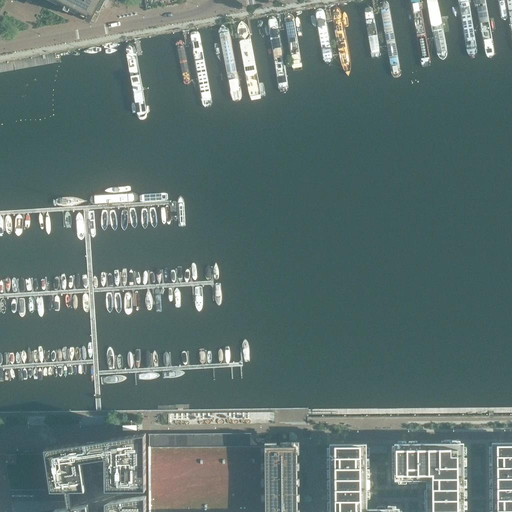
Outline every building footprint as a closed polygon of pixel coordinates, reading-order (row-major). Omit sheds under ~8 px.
[(93,18),(100,4),(105,6),(107,0),(57,0),(84,13),(93,18)] [(410,0),(421,65),(422,66),(422,67),(423,67),(424,68),(425,68),(426,68),(427,68),(428,68),(429,67),(430,66),(431,65),(431,64),(431,63),(420,0),(410,0)] [(435,48),(437,55),(438,56),(438,57),(439,58),(440,58),(440,59),(441,60),(442,60),(443,60),(444,60),(445,59),(446,58),(447,57),(447,56),(447,55),(447,54),(447,46),(441,14),(437,0),(426,0),(429,16),(435,48)] [(458,0),(467,52),(474,58),(478,50),(468,0),(458,0)] [(475,0),(482,37),(483,38),(483,39),(484,40),(485,40),(485,41),(486,41),(487,41),(488,41),(489,41),(490,41),(490,40),(491,40),(491,39),(492,38),(492,37),(492,36),(492,35),(485,0),(475,0)] [(380,4),(388,56),(389,57),(389,58),(390,58),(391,59),(392,60),(393,60),(394,60),(395,59),(396,59),(397,58),(397,57),(398,56),(398,55),(389,2),(388,2),(387,1),(386,1),(385,1),(384,1),(383,1),(382,2),(381,2),(381,3),(380,3),(380,4)] [(363,10),(363,11),(369,52),(371,59),(372,60),(373,60),(374,60),(374,61),(375,61),(376,61),(377,61),(378,60),(379,60),(379,59),(380,59),(381,58),(380,51),(373,10),(373,9),(372,8),(372,7),(371,6),(370,5),(369,5),(368,4),(367,3),(366,3),(366,4),(365,5),(364,6),(364,7),(364,8),(363,9),(363,10)] [(333,12),(332,13),(336,36),(341,64),(341,66),(342,67),(342,68),(343,70),(344,71),(345,72),(346,73),(347,74),(348,75),(349,74),(350,73),(350,71),(351,70),(351,68),(351,67),(351,65),(351,64),(346,32),(341,11),(341,10),(340,9),(339,8),(338,8),(337,7),(336,7),(335,7),(334,8),(334,9),(333,10),(333,11),(333,12)] [(315,11),(315,12),(323,61),(324,62),(324,63),(325,64),(326,64),(327,65),(328,66),(329,66),(330,65),(331,64),(331,63),(332,62),(332,61),(332,60),(324,11),(324,10),(323,10),(323,9),(322,9),(321,8),(320,8),(319,8),(318,8),(317,9),(316,10),(315,11)] [(284,19),(284,20),(293,72),(302,71),(294,17),(293,17),(293,16),(292,15),(291,14),(290,14),(289,14),(288,14),(287,15),(286,15),(286,16),(285,16),(285,17),(284,18),(284,19)] [(269,23),(269,24),(276,69),(277,70),(278,71),(279,71),(280,71),(281,71),(282,71),(283,71),(284,70),(285,69),(286,68),(278,22),(277,21),(276,20),(275,20),(274,20),(273,20),(272,20),(271,21),(270,21),(270,22),(269,23)] [(246,45),(242,25),(242,24),(241,23),(240,22),(239,22),(238,22),(237,22),(236,22),(236,23),(235,23),(235,24),(235,25),(235,26),(238,46),(239,47),(240,48),(241,48),(242,48),(243,48),(244,48),(245,47),(246,46),(246,45)] [(219,31),(219,33),(232,99),(233,100),(234,101),(235,101),(236,101),(237,101),(238,101),(239,101),(240,100),(241,100),(241,99),(242,98),(242,97),(231,31),(230,29),(229,29),(229,28),(228,27),(227,26),(226,25),(225,25),(224,24),(223,25),(222,26),(221,27),(221,28),(220,29),(220,30),(219,31)] [(191,40),(200,89),(200,90),(201,90),(201,91),(202,92),(203,92),(204,93),(205,93),(206,92),(207,92),(208,91),(209,90),(209,89),(209,88),(200,39),(200,38),(199,37),(199,36),(198,36),(198,35),(197,35),(196,34),(195,34),(194,34),(193,34),(193,35),(192,35),(192,36),(191,37),(191,38),(191,39),(191,40)] [(156,35),(140,38),(154,118),(170,116),(156,35)] [(135,38),(119,41),(133,122),(149,119),(135,38)] [(176,43),(176,44),(183,82),(183,83),(184,83),(185,84),(186,84),(187,84),(188,84),(189,83),(190,82),(191,81),(183,42),(183,41),(182,40),(181,39),(180,39),(179,39),(178,40),(177,40),(176,41),(176,42),(176,43)] [(52,489),(67,489),(70,506),(55,508),(55,511),(89,511),(88,504),(73,506),(71,489),(86,489),(81,459),(107,456),(107,489),(146,489),(146,433),(46,447),(52,489)] [(511,511),(511,443),(491,444),(491,511),(511,511)] [(297,511),(297,445),(275,446),(275,511),(297,511)] [(427,511),(464,511),(464,445),(394,445),(394,483),(427,483),(427,511)] [(275,511),(275,446),(274,446),(149,447),(149,511),(275,511)] [(366,446),(329,446),(329,511),(399,511),(399,510),(367,510),(366,446)] [(146,511),(146,495),(107,501),(107,511),(146,511)]
